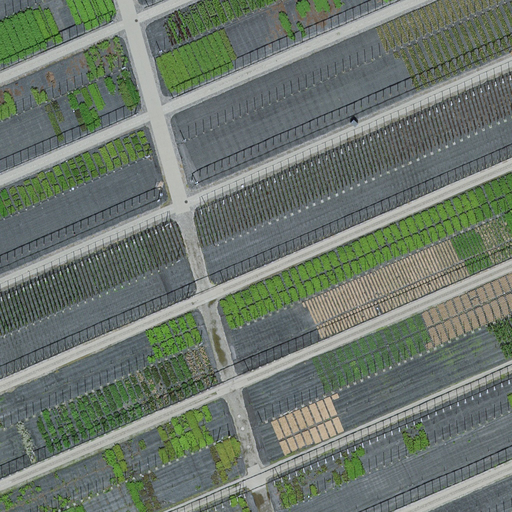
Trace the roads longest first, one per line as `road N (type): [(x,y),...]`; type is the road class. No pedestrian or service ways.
road 1 (track): [(511,62),(0,283)]
road 2 (track): [(0,384),(511,164)]
road 3 (track): [(511,265),(0,485)]
road 4 (track): [(125,0),(266,511)]
road 5 (track): [(0,179),(416,0)]
road 6 (track): [(176,511),(511,366)]
road 7 (track): [(188,0),(0,80)]
